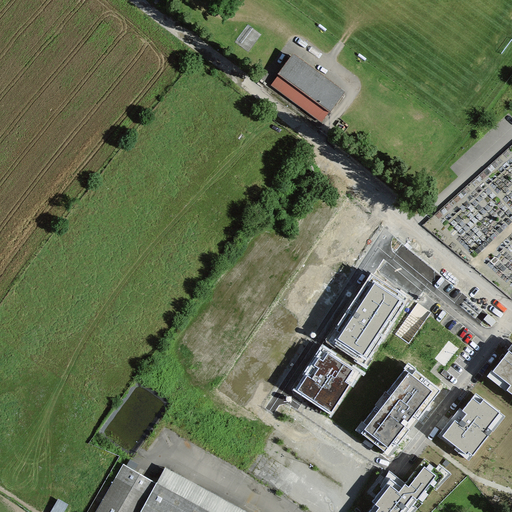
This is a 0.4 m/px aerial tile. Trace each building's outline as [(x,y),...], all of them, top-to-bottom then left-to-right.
[(291,57),(270,85),(322,122),(342,94),(291,57)] [(412,296),(370,269),(349,303),(326,339),(368,366),(412,296)] [(511,342),(488,374),(511,392),(511,342)] [(333,416),(362,373),(323,346),(307,369),(293,389),(333,416)] [(441,389),(407,362),(355,428),(389,455),(428,405),(441,389)] [(503,414),(474,391),(457,412),(439,435),(468,458),(503,414)] [(106,427),(100,438),(122,451),(128,440),(106,427)] [(122,475),(120,479),(149,496),(150,496),(158,483),(152,480),(124,463),(119,473),(122,475)] [(405,511),(436,475),(422,463),(412,476),(406,483),(397,494),(388,486),(378,498),(384,502),(375,511),(405,511)] [(211,511),(247,511),(164,467),(158,478),(154,476),(152,480),(158,483),(211,511)] [(95,511),(116,477),(110,473),(87,511),(95,511)] [(120,479),(116,477),(95,511),(139,511),(149,496),(120,479)] [(149,496),(139,511),(211,511),(158,483),(150,496),(149,496)]
